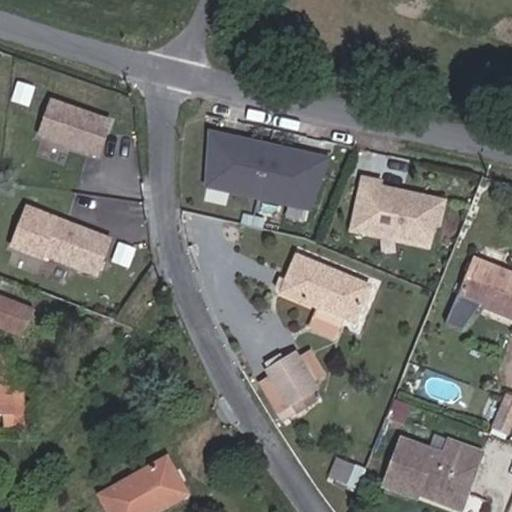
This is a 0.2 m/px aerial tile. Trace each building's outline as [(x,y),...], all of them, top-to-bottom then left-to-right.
[(92,151),(106,117),(49,93),(35,127),(92,151)] [(314,212),(328,155),(210,125),(196,182),(314,212)] [(437,210),(443,187),(403,177),(402,182),(379,175),(380,171),(381,166),(365,161),(352,211),(427,231),(433,208),(437,210)] [(402,182),(403,177),(380,171),(379,175),(402,182)] [(83,270),(99,235),(81,227),(80,230),(72,226),(73,223),(45,210),(29,245),(83,270)] [(354,314),(366,281),(296,255),(283,288),(354,314)] [(501,275),(504,267),(478,256),(475,265),(501,275)] [(463,295),(511,316),(511,270),(504,267),(501,275),(475,265),(463,295)] [(0,324),(18,331),(27,307),(0,297),(0,324)] [(276,422),(323,392),(294,348),(267,364),(270,368),(249,381),(276,422)] [(7,413),(26,413),(23,375),(6,376),(7,403),(7,413)] [(488,427),(504,434),(511,413),(511,398),(501,394),(488,427)] [(401,439),(382,486),(416,500),(418,494),(441,503),(461,494),(472,467),(477,469),(483,455),(448,441),(443,455),(401,439)] [(136,511),(141,511),(175,492),(165,473),(172,468),(164,455),(119,482),(136,511)] [(418,494),(416,500),(448,511),(460,511),(477,469),(472,467),(461,494),(441,503),(418,494)]
